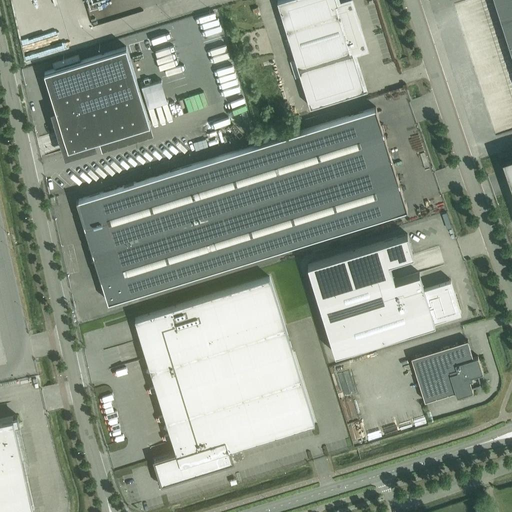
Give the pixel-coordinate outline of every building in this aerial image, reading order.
[(351,0),(345,0),(337,2),(336,0),(278,0),(277,0),(310,106),(361,90),(364,89),(352,51),(366,47),(351,0)] [(511,0),(494,0),(511,55),(511,0)] [(126,46),(44,71),(62,129),(82,123),(88,142),(150,123),(126,46)] [(77,199),(76,199),(84,223),(85,227),(92,251),(93,251),(94,255),(93,255),(101,278),(108,301),(132,294),(406,209),(407,209),(400,185),(399,181),(392,158),(392,159),(391,157),(384,134),(383,130),(376,106),(375,107),(77,199)] [(138,130),(139,137),(160,133),(159,126),(148,129),(148,128),(138,130)] [(207,145),(216,142),(213,135),(205,138),(207,145)] [(119,170),(123,165),(114,158),(110,163),(119,170)] [(48,169),(64,165),(63,161),(47,165),(48,169)] [(454,210),(450,211),(455,224),(459,223),(454,210)] [(308,264),(335,353),(435,322),(434,320),(461,312),(451,279),(424,287),(419,272),(395,280),(389,261),(414,254),(407,233),(308,264)] [(313,252),(305,254),(307,263),(315,262),(313,252)] [(135,318),(141,338),(146,336),(181,451),(154,459),(159,475),(161,475),(161,474),(169,478),(169,479),(169,480),(233,461),(229,448),(315,422),(269,276),(135,318)] [(478,373),(483,372),(478,355),(473,357),(471,349),(414,367),(425,400),(455,391),(457,396),(473,391),(472,386),(481,383),(478,373)] [(0,511),(14,511),(34,508),(17,433),(16,430),(14,424),(19,423),(17,415),(0,418),(0,511)]
